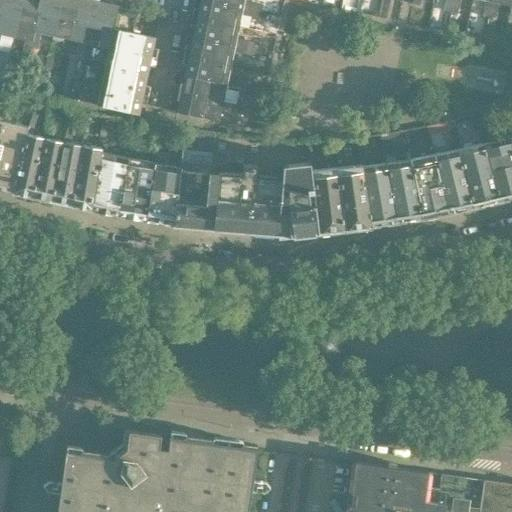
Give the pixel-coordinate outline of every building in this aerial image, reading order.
[(19,0),(0,0),(0,4),(0,38),(1,35),(11,37),(19,0)] [(39,0),(19,0),(11,37),(25,40),(22,54),(29,56),(31,46),(29,46),(39,0)] [(39,0),(29,46),(31,46),(37,48),(40,33),(51,36),(59,0),(39,0)] [(79,0),(59,0),(51,36),(64,38),(61,53),(68,54),(79,0)] [(99,1),(92,0),(79,0),(68,54),(75,56),(78,41),(90,43),(99,1)] [(236,38),(241,14),(265,19),(267,12),(261,11),(261,10),(213,0),(200,0),(198,10),(193,9),(190,23),(195,24),(192,36),(197,37),(253,49),(254,42),(236,38)] [(245,0),(213,0),(261,10),(262,4),(245,0)] [(412,0),(412,4),(420,5),(420,0),(445,0),(443,11),(450,12),(452,0),(412,0)] [(452,0),(450,12),(457,14),(460,0),(452,0)] [(491,0),(481,0),(485,1),(481,15),(488,17),(491,0)] [(511,0),(491,0),(488,17),(495,18),(498,4),(510,6),(511,0)] [(118,5),(106,3),(99,1),(90,43),(109,47),(113,27),(114,28),(118,5)] [(114,28),(113,27),(109,47),(104,67),(147,76),(149,63),(155,65),(158,51),(152,50),(155,37),(114,28)] [(253,49),(197,37),(192,36),(190,48),(185,47),(182,61),(187,62),(185,73),(189,74),(245,86),(246,80),(228,76),(233,52),(251,56),(253,49)] [(47,56),(44,68),(54,70),(56,58),(47,56)] [(147,102),(150,88),(145,87),(147,76),(104,67),(98,97),(80,93),(81,86),(73,85),(71,95),(79,97),(79,101),(139,114),(142,101),(147,102)] [(185,73),(180,93),(223,102),(225,90),(243,93),(245,86),(189,74),(185,73)] [(255,91),(252,108),(261,110),(264,93),(255,91)] [(32,96),(15,93),(13,104),(30,107),(32,96)] [(223,102),(180,93),(176,112),(233,124),(235,117),(220,113),(223,102)] [(60,113),(69,115),(70,109),(72,102),(54,99),(51,111),(60,112),(60,113)] [(4,120),(0,136),(0,187),(12,191),(26,133),(28,126),(4,120)] [(319,232),(312,171),(310,171),(309,162),(282,165),(281,176),(258,175),(258,172),(256,172),(257,165),(240,163),(239,173),(223,171),(226,144),(232,144),(233,135),(214,133),(185,129),(181,163),(180,172),(174,224),(294,234),(294,230),(303,229),(303,233),(319,232)] [(390,147),(406,144),(404,130),(388,133),(390,147)] [(32,195),(45,137),(26,133),(12,191),(32,195)] [(64,141),(45,137),(32,195),(52,200),(64,141)] [(511,197),(511,154),(507,137),(482,143),(498,201),(511,197)] [(71,204),(83,145),(64,141),(52,200),(71,204)] [(498,201),(482,143),(457,149),(472,208),(498,201)] [(101,149),(83,145),(71,204),(91,208),(99,157),(101,149)] [(119,214),(128,162),(125,162),(127,150),(112,147),(110,159),(99,157),(91,208),(119,214)] [(472,208),(457,149),(442,152),(434,154),(446,213),(472,208)] [(446,213),(434,154),(424,156),(410,158),(421,218),(446,213)] [(421,218),(410,158),(394,161),(385,163),(395,221),(421,218)] [(180,172),(181,163),(164,160),(162,169),(154,167),(146,219),(174,224),(180,172)] [(154,167),(128,162),(119,214),(146,219),(154,167)] [(376,170),(361,173),(369,225),(395,221),(385,163),(375,164),(376,170)] [(361,165),(335,168),(343,228),(369,225),(361,173),(361,165)] [(335,168),(312,171),(319,232),(343,228),(335,168)] [(511,511),(511,483),(506,482),(441,473),(438,488),(425,486),(427,471),(395,467),(387,466),(355,461),(355,462),(355,463),(359,463),(357,477),(353,476),(353,477),(357,478),(355,491),(351,491),(351,492),(349,504),(349,506),(353,506),(352,511),(247,511),(257,449),(257,446),(257,445),(243,443),(212,439),(186,435),(171,433),(170,433),(169,436),(168,448),(159,446),(161,435),(124,429),(123,439),(122,443),(121,451),(116,455),(108,454),(105,453),(78,449),(66,448),(62,479),(57,511),(511,511)]
